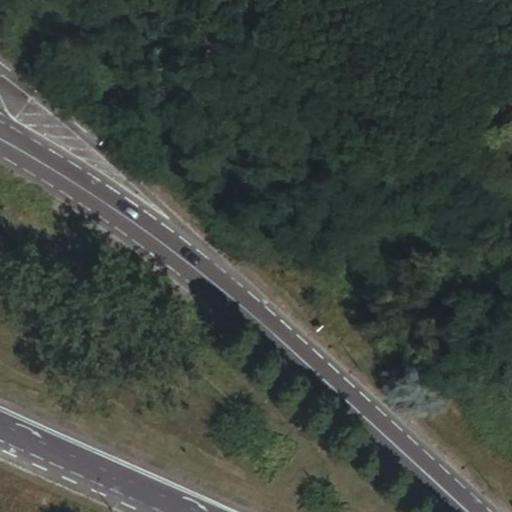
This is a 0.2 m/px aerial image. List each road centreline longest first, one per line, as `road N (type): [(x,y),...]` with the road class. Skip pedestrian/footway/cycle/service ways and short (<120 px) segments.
road 1 (tertiary): [(465,511),(196,261)]
road 2 (tertiary): [(196,261),(0,84)]
road 3 (tertiary): [(196,261),(0,140)]
road 4 (tertiary): [(0,428),(186,511)]
